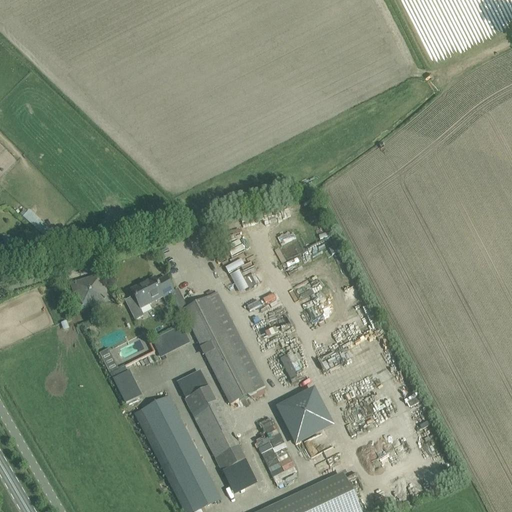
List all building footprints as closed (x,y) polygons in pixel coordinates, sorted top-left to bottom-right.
[(31,210),(24,217),(38,231),(45,224),(31,210)] [(232,277),(241,293),(250,288),(242,272),(232,277)] [(131,291),(134,298),(125,303),(135,322),(144,317),(141,310),(173,293),(171,288),(166,279),(157,283),(155,279),(131,291)] [(105,302),(101,290),(98,280),(75,288),(81,309),(105,302)] [(183,312),(188,321),(231,406),(264,389),(216,296),(183,312)] [(145,332),(158,359),(191,344),(182,326),(151,340),(147,331),(145,332)] [(283,358),(293,381),(299,378),(290,355),(283,358)] [(127,405),(145,397),(133,371),(115,379),(127,405)] [(222,473),(246,461),(209,388),(184,400),(192,415),(215,460),(222,473)] [(201,511),(222,502),(170,397),(167,393),(160,397),(163,401),(141,412),(191,511),(201,511)] [(367,393),(349,400),(356,420),(375,414),(367,393)] [(279,468),(293,462),(289,453),(285,443),(274,448),(273,444),(259,450),(262,455),(274,449),(278,459),(275,460),(279,468)] [(292,467),(285,470),(289,480),(295,477),(292,467)] [(367,511),(351,474),(261,511),(367,511)]
